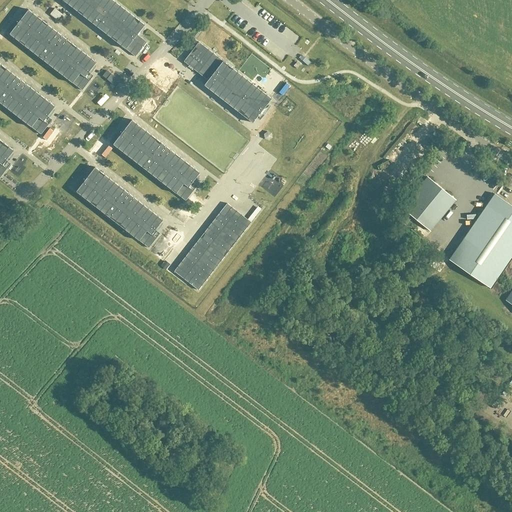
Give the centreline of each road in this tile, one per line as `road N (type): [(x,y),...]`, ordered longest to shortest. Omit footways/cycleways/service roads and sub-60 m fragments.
road 1 (unclassified): [(511,162),(288,0)]
road 2 (primary): [(511,130),(328,0)]
